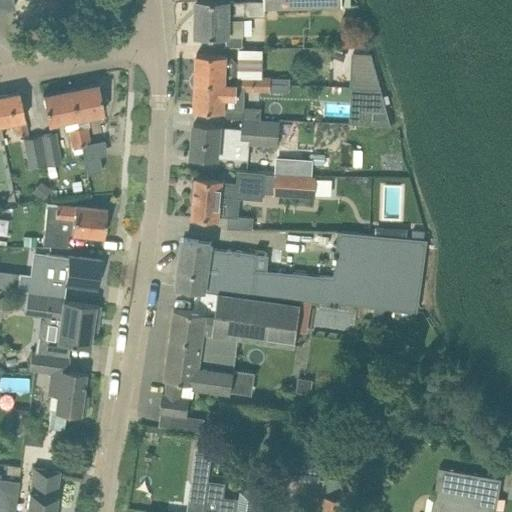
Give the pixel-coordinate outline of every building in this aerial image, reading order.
[(0,0),(0,8),(39,0),(0,0)] [(197,0),(197,34),(245,35),(245,18),(228,18),(228,14),(265,14),(265,5),(265,1),(227,1),(227,0),(197,0)] [(353,52),(351,86),(360,86),(381,87),(371,53),(353,52)] [(197,53),(196,81),(226,82),(237,83),(237,82),(270,83),(270,77),(264,77),(238,76),(238,70),(239,62),(232,54),(227,54),(217,53),(197,53)] [(196,81),(195,109),(215,109),(220,109),(220,117),(236,117),(237,90),(237,83),(226,82),(196,81)] [(237,83),(237,90),(244,90),(271,90),(271,83),(270,83),(237,82),(237,83)] [(91,143),(87,125),(89,125),(87,115),(103,112),(97,83),(70,88),(81,144),(91,143)] [(351,86),(350,122),(363,123),(364,104),(359,104),(360,86),(351,86)] [(360,86),(359,104),(364,104),(363,123),(391,125),(386,105),(381,87),(360,86)] [(48,122),(63,120),(65,129),(68,129),(72,146),(81,144),(70,88),(43,93),(48,122)] [(19,91),(0,94),(0,123),(3,137),(0,124),(14,121),(17,134),(27,132),(19,91)] [(242,128),(241,142),(249,143),(279,145),(280,120),(243,118),(242,128)] [(194,122),(192,154),(211,156),(218,156),(234,157),(245,158),(245,155),(248,155),(249,143),(241,142),(242,128),(236,127),(220,126),(220,124),(214,124),(194,122)] [(62,161),(56,131),(42,134),(48,164),(62,161)] [(23,138),(29,167),(46,164),(40,135),(23,138)] [(84,157),(87,172),(102,169),(99,154),(84,157)] [(276,172),(310,174),(310,158),(276,157),(276,172)] [(220,195),(263,198),(264,185),(275,186),(274,192),(315,196),(317,176),(295,174),(276,172),(265,171),(238,169),(237,181),(197,178),(193,215),(218,217),(220,195)] [(106,207),(86,205),(75,204),(75,205),(56,204),(56,206),(46,206),(43,244),(67,246),(68,232),(103,235),(106,207)] [(217,302),(299,314),(301,299),(311,300),(358,304),(387,307),(393,307),(413,309),(418,310),(428,238),(424,238),(425,230),(413,229),(412,237),(339,230),(336,254),(334,254),(333,259),(336,259),(333,279),(255,268),(257,252),(227,247),(227,249),(211,247),(211,241),(184,237),(182,251),(180,251),(177,267),(180,267),(178,285),(218,291),(217,302)] [(24,235),(23,245),(36,245),(36,236),(24,235)] [(19,272),(17,289),(64,294),(66,281),(97,285),(100,258),(46,251),(45,260),(32,259),(30,273),(19,272)] [(0,286),(6,287),(8,270),(0,269),(0,286)] [(17,289),(15,304),(26,306),(25,313),(45,316),(44,321),(53,322),(51,338),(70,341),(70,342),(73,343),(74,342),(89,344),(92,317),(97,318),(99,305),(63,300),(64,294),(17,289)] [(301,299),(299,314),(217,302),(215,313),(207,312),(207,311),(175,307),(165,376),(169,376),(184,378),(184,379),(196,380),(196,385),(231,390),(252,392),(255,371),(234,368),(239,335),(295,343),(297,330),(307,331),(309,315),(311,300),(301,299)] [(59,354),(38,351),(31,350),(29,369),(50,372),(47,393),(56,395),(54,409),(51,409),(49,426),(62,428),(64,411),(84,413),(87,395),(82,395),(85,372),(57,368),(59,354)] [(169,376),(166,394),(162,393),(160,411),(173,413),(172,426),(203,431),(205,417),(187,415),(190,397),(181,396),(184,379),(169,376)] [(196,446),(190,490),(207,493),(209,479),(212,448),(196,446)] [(26,511),(53,511),(60,470),(33,466),(26,511)] [(496,511),(502,478),(439,467),(435,494),(431,511),(496,511)] [(0,511),(14,511),(19,480),(0,477),(0,511)] [(204,511),(244,511),(239,511),(241,498),(224,496),(226,481),(209,479),(207,493),(204,511)] [(341,511),(343,497),(323,494),(321,508),(325,508),(324,511),(341,511)]
